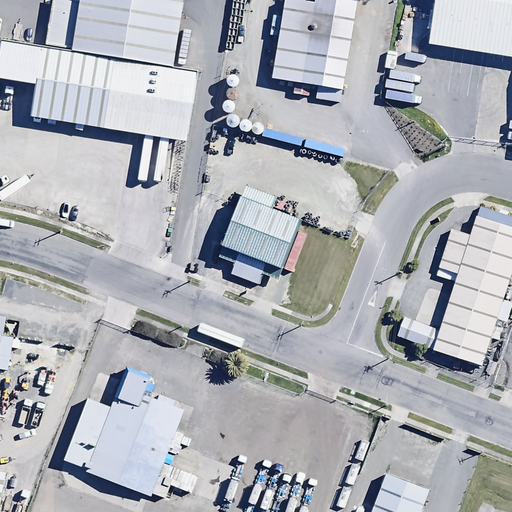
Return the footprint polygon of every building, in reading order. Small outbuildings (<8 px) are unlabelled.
[(180,0),(74,0),(67,52),(171,67),(180,0)] [(284,0),(269,83),(345,97),(363,0),(284,0)] [(511,0),(436,0),(431,45),(511,56),(511,0)] [(201,71),(171,67),(0,42),(0,82),(37,88),(33,116),(191,140),(201,71)] [(300,216),(238,192),(216,246),(278,271),(300,216)] [(511,272),(511,229),(476,217),(434,342),(483,359),(511,272)] [(0,396),(13,320),(0,317),(0,396)] [(53,380),(58,347),(19,340),(17,351),(25,353),(21,374),(45,378),(44,386),(37,385),(34,405),(52,408),(56,380),(53,380)] [(107,402),(78,391),(56,451),(148,484),(175,411),(146,400),(154,379),(120,366),(107,402)] [(0,511),(2,511),(9,473),(0,471),(0,511)] [(385,475),(370,511),(416,511),(425,489),(385,475)]
